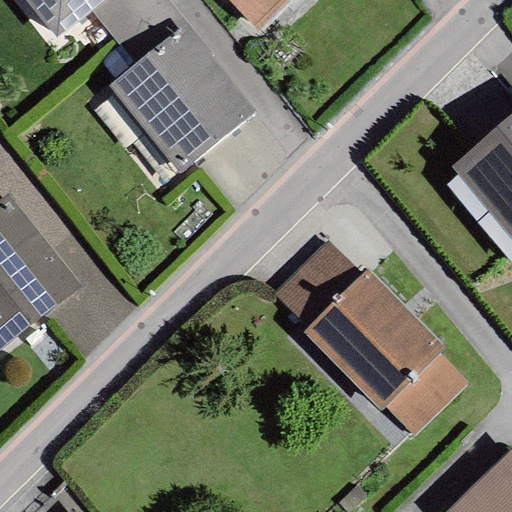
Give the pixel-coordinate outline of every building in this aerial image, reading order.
[(104,0),(22,0),(55,40),(91,12),(104,0)] [(164,0),(105,0),(91,12),(133,64),(183,23),(164,0)] [(227,0),(257,30),(286,0),(227,0)] [(255,114),(184,24),(133,64),(106,85),(177,176),(255,114)] [(450,165),(497,222),(511,210),(511,115),(488,134),(450,165)] [(0,352),(81,286),(6,195),(0,199),(0,352)] [(511,210),(497,222),(511,240),(511,210)] [(307,327),(360,274),(328,242),(274,294),(307,327)] [(443,349),(365,270),(360,274),(307,327),(300,333),(379,412),(384,407),(413,436),(466,384),(437,355),(443,349)] [(511,511),(511,447),(445,511),(511,511)]
